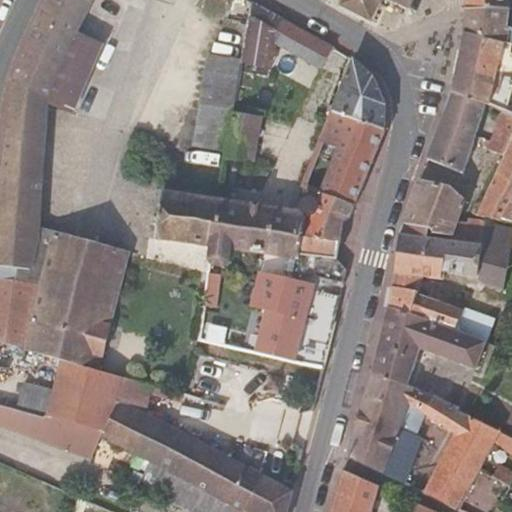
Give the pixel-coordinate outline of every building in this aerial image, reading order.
[(92,0),(51,0),(40,23),(13,80),(6,154),(0,216),(0,339),(63,358),(100,368),(130,251),(37,225),(50,92),(82,23),(92,0)] [(340,0),(339,3),(372,22),(384,1),(389,4),(387,7),(394,11),(397,5),(407,11),(407,12),(413,16),(415,13),(417,14),(419,10),(417,9),(418,6),(412,2),(412,0),(340,0)] [(511,0),(467,0),(468,9),(504,5),(503,0),(511,0)] [(284,19),(253,2),(243,60),(221,195),(221,199),(247,202),(260,116),(278,45),(284,19)] [(504,5),(468,9),(465,31),(511,43),(511,40),(511,32),(506,31),(508,5),(504,5)] [(322,40),(284,19),(278,45),(309,63),(322,40)] [(109,35),(82,23),(50,92),(78,105),(109,35)] [(511,43),(465,31),(451,91),(485,103),(503,110),(506,110),(511,86),(511,43)] [(221,195),(243,60),(208,55),(193,144),(206,147),(199,192),(221,195)] [(354,58),(334,109),(383,132),(384,103),(374,78),(362,64),(354,58)] [(485,103),(451,91),(442,119),(429,158),(462,171),(475,134),(485,103)] [(383,132),(334,109),(306,180),(306,185),(354,204),(383,132)] [(511,112),(506,110),(503,110),(490,141),(487,147),(503,155),(511,135),(511,112)] [(511,135),(503,155),(477,214),(511,221),(511,203),(508,203),(511,195),(511,135)] [(451,187),(420,179),(410,202),(403,221),(430,228),(430,231),(453,235),(456,225),(462,200),(451,187)] [(306,185),(303,209),(299,254),(337,258),(342,220),(349,217),(354,204),(306,185)] [(165,191),(158,238),(213,246),(221,199),(165,191)] [(247,202),(221,199),(213,246),(210,263),(229,266),(232,248),(299,258),(299,254),(303,209),(247,202)] [(464,227),(456,225),(453,235),(452,240),(482,245),(484,222),(475,220),(466,219),(464,227)] [(430,228),(403,221),(400,234),(395,272),(402,273),(443,279),(445,274),(472,277),(478,277),(482,245),(452,240),(453,235),(430,231),(430,228)] [(482,245),(478,277),(500,289),(510,281),(511,272),(511,227),(484,222),(482,245)] [(220,273),(209,271),(207,286),(218,289),(220,273)] [(258,353),(294,361),(312,292),(313,285),(260,273),(253,305),(269,309),(258,353)] [(218,289),(207,286),(205,303),(217,304),(218,289)] [(422,294),(394,286),(391,307),(440,326),(462,334),(470,314),(438,303),(422,296),(422,294)] [(312,292),(294,361),(325,368),(337,324),(334,322),(340,298),(312,292)] [(440,326),(391,307),(374,371),(407,386),(421,347),(477,369),(487,343),(462,334),(440,326)] [(100,368),(63,358),(48,414),(73,420),(77,422),(105,436),(139,454),(159,421),(151,416),(166,388),(100,368)] [(407,386),(374,371),(364,405),(349,455),(401,481),(417,434),(413,433),(423,413),(439,423),(455,433),(440,463),(423,492),(443,502),(458,509),(473,483),(502,499),(511,479),(511,472),(499,464),(496,471),(483,463),(493,441),(505,449),(511,453),(511,437),(474,419),(457,410),(458,407),(407,386)] [(205,399),(166,388),(151,416),(159,421),(188,435),(205,399)] [(48,414),(0,402),(0,431),(28,439),(94,458),(105,436),(77,422),(73,420),(48,414)] [(159,421),(139,454),(155,462),(249,511),(287,511),(293,491),(252,470),(198,441),(188,435),(159,421)] [(249,511),(155,462),(143,485),(189,511),(249,511)] [(371,511),(380,487),(343,471),(330,511),(371,511)] [(433,511),(413,502),(409,511),(433,511)]
